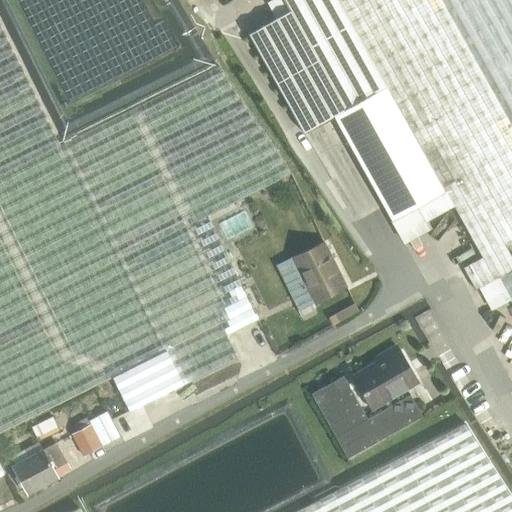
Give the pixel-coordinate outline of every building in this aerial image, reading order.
[(283,0),(289,11),(247,34),(302,133),(332,117),(386,87),(337,0),(283,0)] [(511,0),(337,0),(386,87),(444,191),(452,206),(481,257),(462,268),(474,289),(496,277),(511,305),(511,261),(504,247),(511,242),(511,0)] [(0,435),(32,419),(112,379),(165,352),(181,385),(183,385),(236,358),(225,335),(258,319),(207,216),(291,174),(264,135),(217,66),(181,85),(59,147),(11,49),(0,27),(0,435)] [(390,221),(443,191),(386,87),(332,117),(348,145),(390,221)] [(322,242),(275,265),(297,310),(345,286),(322,242)] [(353,304),(328,318),(332,325),(357,311),(353,304)] [(370,410),(415,383),(394,347),(382,355),(384,358),(351,377),(370,410)] [(129,412),(181,385),(165,352),(112,379),(129,412)] [(343,376),(310,394),(347,460),(422,417),(410,395),(367,419),(343,376)] [(82,456),(119,437),(106,411),(87,421),(89,425),(71,434),(82,456)] [(38,440),(58,430),(52,417),(31,427),(38,440)] [(511,511),(511,499),(498,477),(463,424),(295,511),(511,511)] [(53,470),(67,463),(56,442),(42,450),(38,443),(11,457),(14,463),(11,465),(27,494),(57,478),(53,470)]
